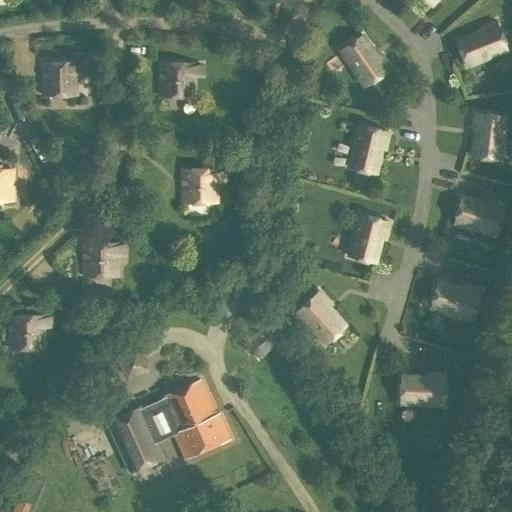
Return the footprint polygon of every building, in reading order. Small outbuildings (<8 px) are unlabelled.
[(467,66),(507,50),(496,21),(479,28),(480,31),(457,41),(467,66)] [(376,55),(362,35),(340,51),(365,86),(389,69),(379,54),(376,55)] [(43,95),(76,95),(75,62),(42,62),(43,95)] [(160,97),(193,97),(193,64),(160,64),(160,97)] [(499,160),(504,116),(474,113),(472,131),(475,131),(472,156),(499,160)] [(384,150),(389,132),(359,124),(349,167),(375,173),(381,149),(384,150)] [(0,203),(14,203),(14,170),(0,170),(0,203)] [(216,203),(216,170),(183,170),(183,203),(216,203)] [(485,204),(461,197),(454,223),(495,235),(504,206),(486,201),(485,204)] [(384,239),(389,222),(359,214),(348,256),(375,263),(381,238),(384,239)] [(84,277),(117,277),(117,243),(83,244),(84,277)] [(461,290),(437,283),(430,309),(472,321),(480,291),(462,287),(461,290)] [(325,344),(345,326),(329,307),(331,305),(319,291),(296,311),(325,344)] [(258,359),(288,334),(288,333),(273,315),(243,342),(258,359)] [(43,350),(43,316),(9,316),(9,350),(43,350)] [(131,376),(152,366),(141,343),(121,352),(131,376)] [(443,405),(444,375),(426,374),(426,377),(401,376),(400,403),(443,405)] [(184,458),(230,438),(218,413),(215,414),(200,380),(161,397),(162,400),(141,409),(139,406),(106,421),(129,472),(162,458),(155,441),(173,433),(184,458)] [(73,411),(64,405),(59,413),(68,418),(73,411)] [(17,499),(11,511),(27,511),(31,504),(18,499),(18,498),(17,499)]
